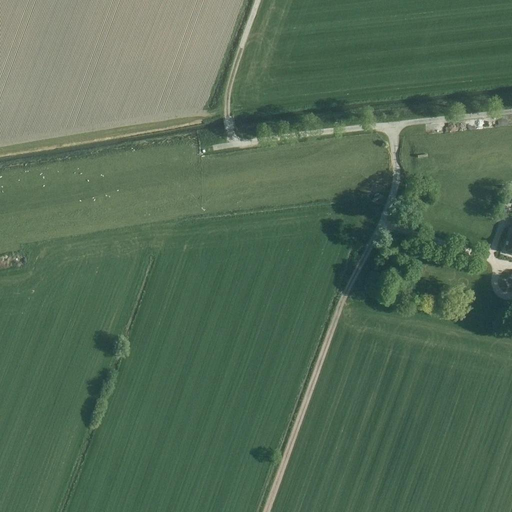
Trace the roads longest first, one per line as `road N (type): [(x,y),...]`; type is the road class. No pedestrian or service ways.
road 1 (track): [(266,511),(343,298),(381,223)]
road 2 (unclassified): [(381,223),(396,178),(392,125),(511,111)]
road 3 (track): [(392,125),(213,147)]
road 4 (track): [(234,144),(228,85),(257,0)]
